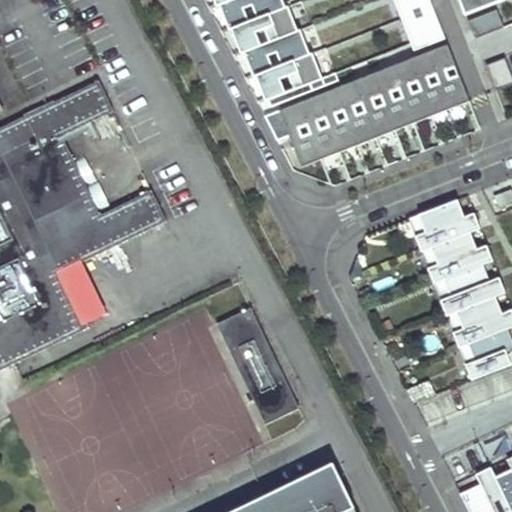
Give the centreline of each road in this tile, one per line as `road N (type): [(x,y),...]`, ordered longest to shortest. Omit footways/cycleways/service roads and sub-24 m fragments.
road 1 (residential): [(437,511),(293,234)]
road 2 (residential): [(293,234),(172,0)]
road 3 (residential): [(293,234),(511,145)]
